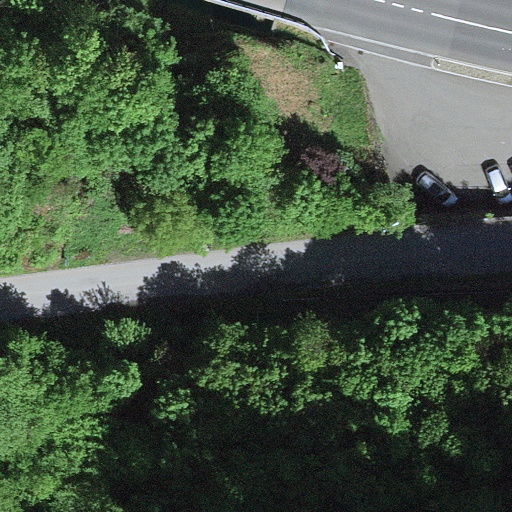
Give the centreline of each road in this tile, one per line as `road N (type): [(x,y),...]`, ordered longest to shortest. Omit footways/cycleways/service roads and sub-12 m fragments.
road 1 (residential): [(0,301),(511,240)]
road 2 (primary): [(511,32),(374,0)]
